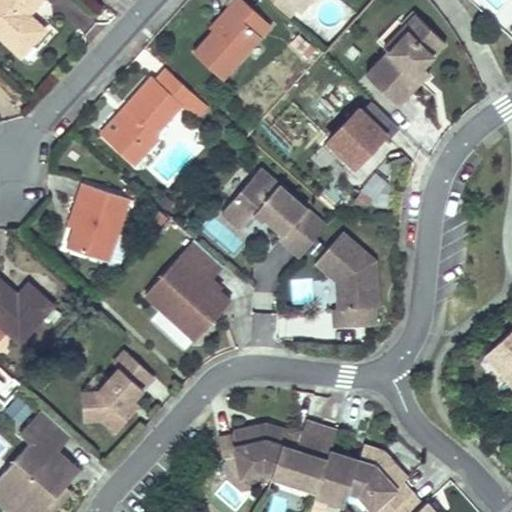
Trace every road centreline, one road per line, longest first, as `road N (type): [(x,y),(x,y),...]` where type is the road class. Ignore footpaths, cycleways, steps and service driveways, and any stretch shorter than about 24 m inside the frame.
road 1 (residential): [(382,374),(248,366),(206,381),(97,511)]
road 2 (residential): [(505,108),(446,158),(405,352),(382,374)]
road 3 (residential): [(0,169),(151,0)]
road 4 (residential): [(382,374),(505,511)]
